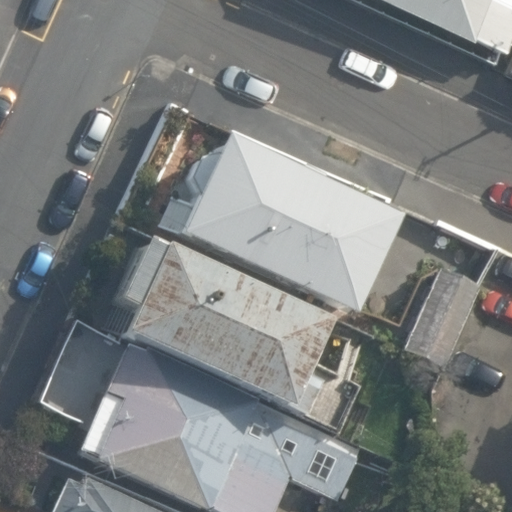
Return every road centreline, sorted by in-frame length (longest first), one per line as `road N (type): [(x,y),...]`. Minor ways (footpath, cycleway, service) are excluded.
road 1 (residential): [(167,0),(511,151)]
road 2 (residential): [(0,238),(109,0)]
